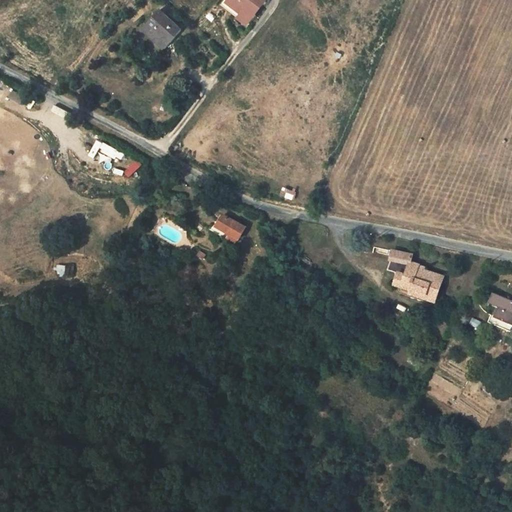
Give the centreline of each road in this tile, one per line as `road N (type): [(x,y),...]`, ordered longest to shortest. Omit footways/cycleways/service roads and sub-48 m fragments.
road 1 (unclassified): [(511,256),(261,205),(0,66)]
road 2 (unknown): [(156,150),(240,42)]
